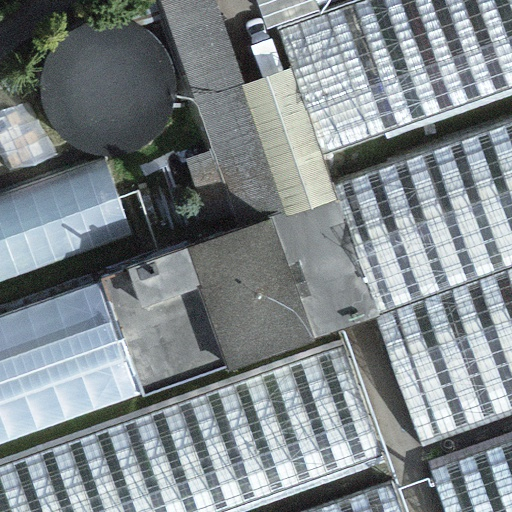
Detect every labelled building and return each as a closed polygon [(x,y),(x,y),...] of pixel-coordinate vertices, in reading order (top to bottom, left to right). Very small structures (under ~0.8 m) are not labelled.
[(289,208),(215,0),(152,0),(233,228),(101,275),(101,278),(140,391),(143,394),(374,313),(377,312),(336,194),(335,192),(289,208)] [(271,0),(278,19),(313,6),(310,0),(271,0)] [(322,156),(511,87),(511,0),(350,0),(276,26),(322,156)] [(511,411),(511,114),(331,180),(335,192),(336,194),(377,312),(374,313),(421,444),(511,411)] [(0,440),(140,391),(101,278),(0,314),(0,440)] [(0,511),(228,511),(385,457),(343,339),(0,459),(0,511)] [(445,511),(511,511),(511,436),(429,466),(445,511)] [(404,511),(392,478),(295,511),(404,511)]
